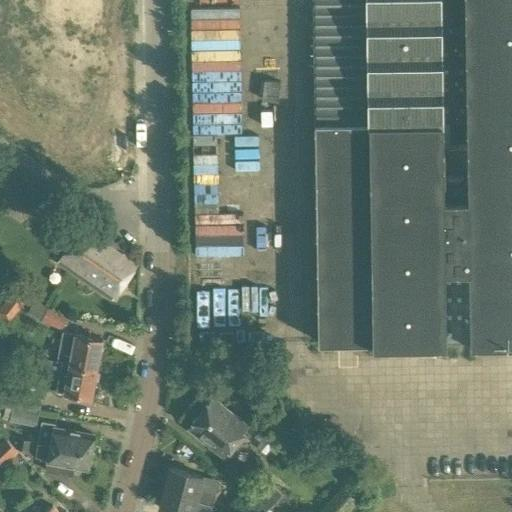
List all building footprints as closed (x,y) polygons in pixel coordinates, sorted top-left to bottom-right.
[(0,0),(0,40),(83,31),(79,0),(0,0)] [(467,341),(511,340),(511,0),(311,0),(316,341),(369,340),(369,342),(444,341),(444,340),(467,339),(467,341)] [(225,178),(245,177),(239,5),(188,7),(191,104),(188,104),(192,210),(213,209),(213,219),(191,220),(192,253),(242,252),(241,210),(216,211),(213,131),(224,131),(225,178)] [(20,196),(36,206),(44,194),(28,184),(20,196)] [(83,223),(71,242),(125,279),(138,260),(83,223)] [(125,279),(71,242),(58,260),(112,298),(125,279)] [(238,306),(253,306),(252,284),(193,286),(194,324),(239,322),(238,306)] [(66,315),(46,307),(41,320),(60,328),(66,315)] [(57,360),(97,367),(102,338),(63,331),(57,360)] [(97,367),(57,360),(28,355),(26,367),(46,371),(46,370),(58,372),(56,389),(91,395),(97,367)] [(16,393),(14,407),(37,412),(40,398),(16,393)] [(188,428),(225,456),(247,426),(211,398),(188,428)] [(37,412),(14,407),(11,420),(35,425),(37,412)] [(41,420),(37,441),(90,450),(93,433),(55,426),(55,422),(41,420)] [(27,450),(29,439),(15,438),(14,448),(27,450)] [(0,461),(4,466),(18,453),(5,439),(0,443),(0,461)] [(90,450),(37,441),(34,456),(46,458),(45,469),(49,470),(64,473),(65,463),(87,467),(90,450)] [(163,487),(197,496),(196,502),(211,506),(214,494),(213,494),(217,479),(168,467),(163,487)] [(266,511),(285,491),(270,477),(250,499),(263,511),(266,511)] [(176,511),(193,511),(196,502),(197,496),(163,487),(158,507),(176,511)] [(341,488),(318,511),(346,511),(356,502),(341,488)] [(21,510),(31,501),(20,489),(16,491),(14,489),(8,495),(21,510)]
